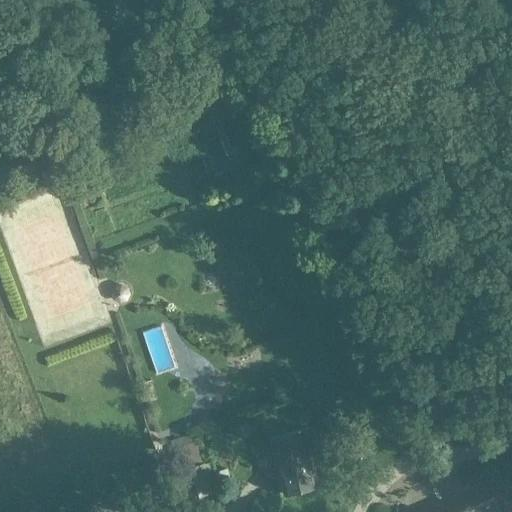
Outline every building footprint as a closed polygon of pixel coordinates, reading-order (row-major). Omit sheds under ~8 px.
[(224,120),(232,141),(247,136),(239,114),(224,120)] [(127,285),(121,282),(114,284),(111,290),(113,297),(119,300),(125,298),(129,292),(127,285)] [(243,419),(238,421),(235,427),(237,434),(243,437),(249,435),(251,429),(249,422),(243,419)] [(315,439),(312,425),(270,435),(284,493),(317,484),(307,441),(315,439)] [(170,440),(188,500),(213,492),(209,482),(216,480),(210,461),(201,464),(191,433),(170,440)] [(501,511),(494,496),(471,507),(470,505),(468,506),(468,507),(456,511),(501,511)]
